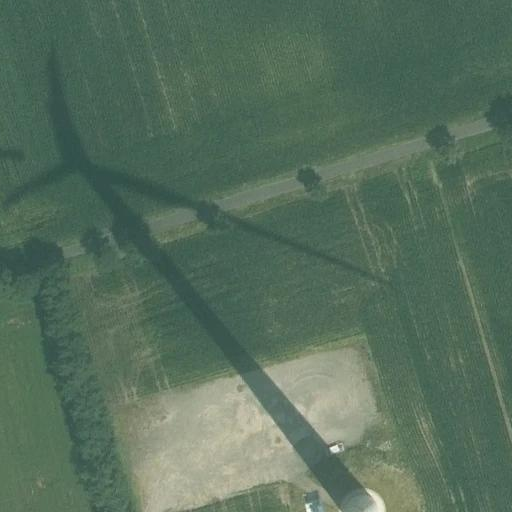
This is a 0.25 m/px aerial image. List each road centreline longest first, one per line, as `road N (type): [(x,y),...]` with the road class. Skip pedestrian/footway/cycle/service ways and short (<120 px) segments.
road 1 (unclassified): [(0,270),(511,112)]
road 2 (track): [(268,454),(151,485),(159,511)]
